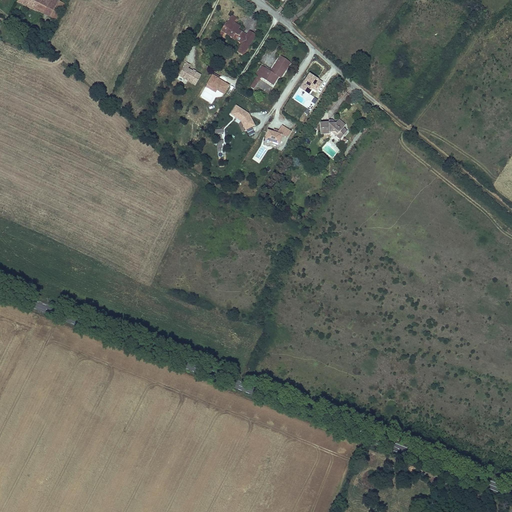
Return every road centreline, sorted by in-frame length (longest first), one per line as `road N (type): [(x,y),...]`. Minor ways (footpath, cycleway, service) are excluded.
road 1 (primary): [(511,494),(0,290)]
road 2 (track): [(375,102),(511,212)]
road 3 (residential): [(375,102),(253,0)]
